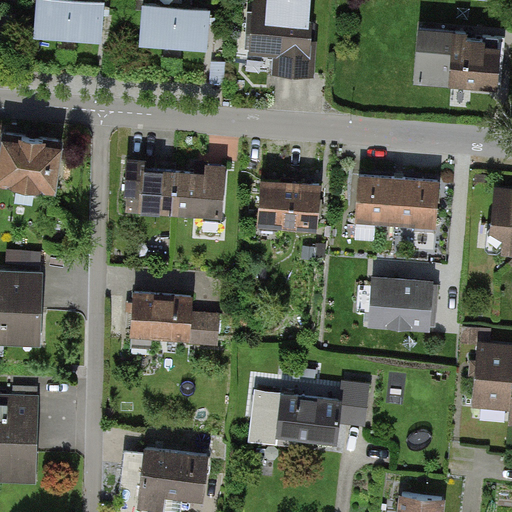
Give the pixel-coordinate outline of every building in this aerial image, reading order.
[(103,1),(89,0),(38,0),(36,32),(100,37),(103,1)] [(161,0),(161,6),(145,5),(142,40),(207,45),(210,8),(185,6),(185,0),(161,0)] [(306,73),(309,3),(250,0),(244,0),(242,50),(275,52),(274,72),(306,73)] [(505,51),(506,36),(484,35),(483,39),(466,38),(467,33),(421,29),(417,79),(496,85),(498,51),(505,51)] [(120,54),(106,52),(104,75),(118,76),(120,54)] [(226,61),(212,60),(210,84),(224,85),(226,61)] [(0,178),(54,187),(60,140),(6,132),(0,170),(0,178)] [(223,214),(226,165),(197,163),(196,172),(144,168),(145,160),(129,159),(126,193),(139,193),(138,207),(223,214)] [(435,224),(439,181),(361,174),(355,237),(374,239),(376,218),(435,224)] [(317,226),(320,184),(262,179),(258,221),(317,226)] [(511,188),(494,186),(487,246),(511,248),(511,266),(509,290),(511,290),(511,188)] [(0,340),(39,342),(42,272),(0,270),(0,340)] [(428,322),(432,281),(367,275),(364,317),(428,322)] [(187,297),(128,292),(124,336),(216,344),(218,318),(185,315),(187,297)] [(511,419),(511,342),(476,339),(470,400),(507,403),(506,419),(511,419)] [(338,398),(254,390),(250,431),(340,440),(342,421),(367,423),(371,381),(340,378),(338,398)] [(0,478),(30,480),(34,397),(0,395),(0,478)] [(212,460),(138,452),(132,508),(159,511),(162,488),(208,493),(212,460)] [(443,511),(445,499),(398,493),(395,511),(443,511)]
